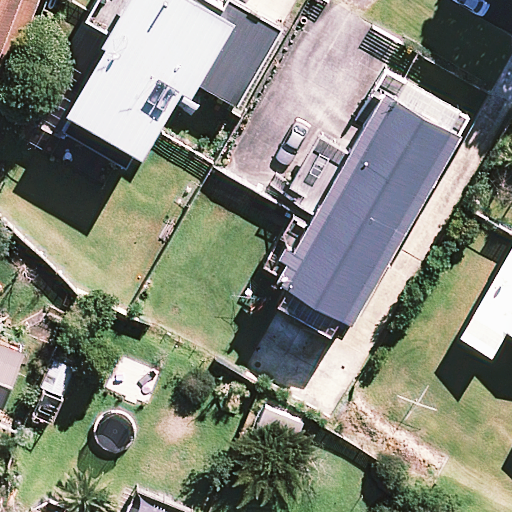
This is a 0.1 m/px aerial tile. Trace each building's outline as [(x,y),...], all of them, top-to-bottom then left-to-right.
[(0,0),(0,85),(29,59),(8,36),(17,15),(30,20),(38,0),(0,0)] [(278,27),(229,0),(97,0),(90,13),(115,26),(72,104),(146,145),(186,72),(237,100),(278,27)] [(351,119),(362,126),(350,147),(320,130),(286,189),(305,200),(269,263),(280,270),(290,275),(279,295),(292,303),(287,311),(315,327),(320,318),(339,329),(350,309),(356,313),(464,123),(388,80),(380,95),(368,88),(351,119)] [(511,248),(463,332),(492,349),(508,321),(511,323),(511,248)] [(0,402),(4,404),(29,346),(0,333),(0,326),(1,325),(0,324),(0,402)] [(85,356),(59,345),(42,387),(68,398),(85,356)] [(54,511),(33,503),(29,511),(54,511)]
